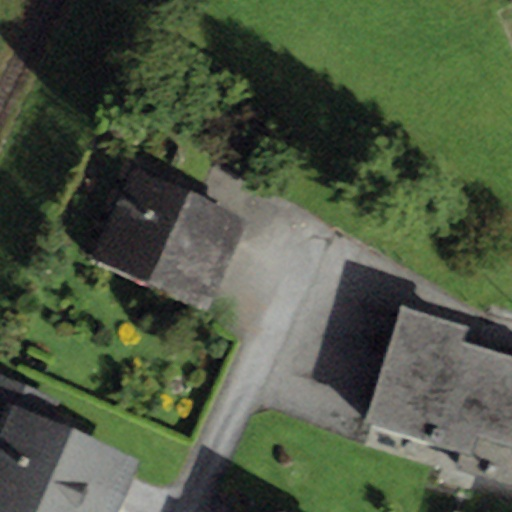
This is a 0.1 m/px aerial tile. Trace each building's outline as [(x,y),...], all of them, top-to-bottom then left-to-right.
[(137,184),(104,255),(205,301),(237,230),(210,217),(216,204),(195,195),(190,208),(137,184)] [(473,437),(494,442),(511,385),(511,369),(475,358),(458,352),(461,340),(462,338),(405,320),(371,427),(467,457),(473,437)] [(458,352),(475,358),(479,346),(461,340),(458,352)] [(511,485),(511,385),(494,442),(473,437),(467,457),(462,470),(511,485)] [(0,511),(109,511),(126,475),(38,436),(51,408),(0,386),(0,511)]
